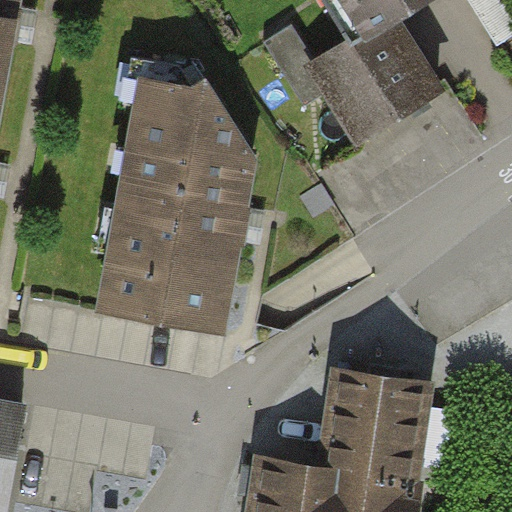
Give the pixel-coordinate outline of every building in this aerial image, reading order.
[(0,0),(0,202),(35,0),(0,0)] [(322,0),(350,49),(323,65),(299,24),(264,44),(305,115),(335,98),(362,144),(465,85),(425,14),(449,0),(322,0)] [(145,77),(108,310),(251,332),(281,144),(246,92),(145,77)] [(432,511),(450,382),(343,368),(332,458),(259,448),(250,511),(432,511)] [(10,511),(30,407),(0,401),(0,511),(10,511)]
